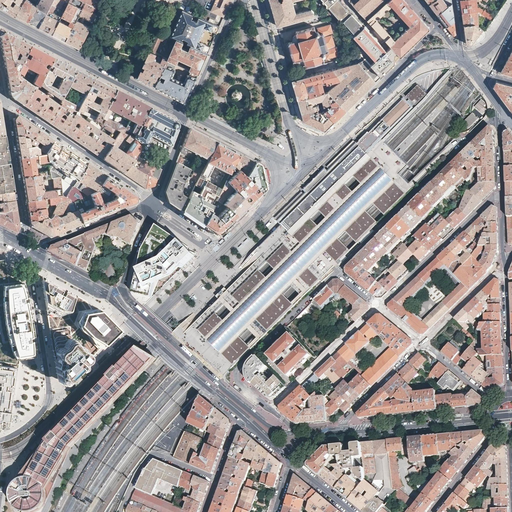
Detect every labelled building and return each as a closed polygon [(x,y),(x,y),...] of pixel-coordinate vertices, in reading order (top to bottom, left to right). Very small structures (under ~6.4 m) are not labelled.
[(0,0),(0,1),(7,6),(14,11),(17,14),(25,0),(0,0)] [(25,19),(29,22),(38,6),(28,0),(25,0),(17,14),(21,17),(25,19)] [(35,25),(40,27),(54,0),(41,0),(38,6),(29,22),(35,25)] [(54,0),(40,27),(46,31),(53,34),(60,20),(62,16),(70,0),(54,0)] [(104,0),(70,0),(62,16),(72,21),(70,25),(60,20),(53,34),(60,37),(66,41),(83,8),(97,15),(104,0)] [(230,0),(215,0),(211,11),(224,16),(228,6),(230,0)] [(269,0),(273,12),(277,26),(314,16),(314,12),(307,5),(302,11),(296,13),(295,10),(293,4),(292,0),(293,0),(269,0)] [(334,12),(343,4),(340,1),(339,0),(336,0),(329,7),(334,12)] [(349,0),(366,19),(386,0),(349,0)] [(420,17),(414,10),(409,5),(404,0),(386,0),(366,19),(390,44),(420,17)] [(433,0),(429,3),(433,8),(437,14),(452,2),(451,0),(433,0)] [(485,16),(489,19),(493,14),(485,9),(484,10),(481,8),(479,7),(477,7),(477,1),(482,0),(481,0),(460,0),(461,5),(462,12),(477,10),(485,16)] [(8,11),(21,17),(17,14),(14,11),(7,6),(0,1),(0,6),(5,9),(8,11)] [(454,15),(452,2),(437,14),(444,22),(454,36),(457,34),(454,15)] [(343,22),(344,21),(352,14),(343,4),(334,12),(338,17),(337,18),(337,19),(337,20),(337,21),(337,22),(338,22),(339,23),(340,22),(341,22),(342,21),(343,22)] [(74,45),(80,48),(97,15),(83,8),(66,41),(74,45)] [(217,32),(220,26),(216,24),(183,10),(171,36),(172,36),(176,38),(208,53),(211,46),(199,41),(205,27),(217,32)] [(477,10),(462,12),(462,17),(463,25),(475,23),(479,26),(478,18),(477,10)] [(344,21),(352,31),(361,24),(352,14),(344,21)] [(72,21),(62,16),(60,20),(70,25),(72,21)] [(429,28),(420,17),(390,44),(391,46),(395,50),(397,52),(401,57),(403,55),(408,50),(414,44),(418,40),(429,29),(429,28)] [(475,23),(463,25),(465,33),(466,43),(471,44),(482,29),(479,26),(475,23)] [(314,26),(296,31),(297,35),(296,35),(295,36),(295,37),(294,37),(294,38),(294,39),(294,40),(288,42),(291,51),(294,62),(300,60),(300,61),(301,62),(302,63),(303,63),(304,63),(305,63),(306,67),(324,62),(323,56),(325,56),(326,59),(339,55),(337,46),(334,47),(334,45),(335,45),(332,34),(331,34),(331,33),(333,33),(330,24),(317,27),(318,31),(316,32),(314,26)] [(355,38),(356,40),(367,29),(364,26),(355,34),(357,37),(355,38)] [(399,56),(371,27),(356,41),(366,51),(363,55),(381,74),(399,56)] [(158,30),(150,50),(155,53),(160,39),(165,41),(168,35),(158,30)] [(0,35),(0,40),(1,47),(3,56),(13,63),(16,64),(20,67),(25,58),(27,54),(31,46),(25,43),(16,38),(7,33),(5,33),(0,35)] [(204,63),(208,53),(176,38),(170,54),(168,58),(169,59),(176,63),(177,63),(179,58),(191,64),(189,69),(191,69),(199,73),(204,63)] [(21,75),(23,77),(31,82),(35,85),(37,87),(38,88),(40,85),(48,70),(45,68),(45,67),(44,66),(45,65),(46,65),(47,65),(47,64),(50,65),(54,58),(41,51),(31,46),(27,54),(29,55),(29,56),(30,57),(29,59),(28,58),(27,59),(25,58),(20,67),(17,73),(18,73),(21,75)] [(150,50),(138,78),(148,82),(155,86),(167,64),(169,59),(168,58),(163,56),(161,61),(156,59),(157,58),(155,57),(157,53),(155,53),(150,50)] [(511,75),(511,50),(507,60),(500,72),(511,75)] [(13,63),(3,56),(3,61),(5,75),(6,79),(7,84),(8,87),(17,85),(16,84),(21,78),(19,77),(17,75),(18,73),(17,73),(20,67),(16,64),(15,66),(12,66),(12,64),(13,64),(13,63)] [(47,93),(48,94),(49,95),(51,96),(52,94),(60,100),(62,97),(64,93),(68,87),(77,70),(65,64),(54,58),(50,65),(48,70),(40,85),(44,88),(42,90),(44,92),(46,89),(47,90),(45,92),(47,93)] [(169,59),(167,64),(174,67),(176,63),(169,59)] [(341,80),(331,96),(330,96),(345,111),(350,106),(364,92),(367,89),(380,76),(376,71),(370,64),(365,59),(361,61),(359,62),(334,69),(341,80)] [(193,87),(199,73),(191,69),(189,74),(187,74),(184,82),(172,77),(174,73),(176,69),(175,68),(174,67),(167,64),(155,86),(171,95),(183,101),(185,102),(186,102),(187,101),(188,100),(193,88),(193,87)] [(334,69),(292,80),(295,90),(298,99),(328,91),(331,96),(341,80),(334,69)] [(86,74),(77,70),(68,87),(85,96),(94,78),(86,74)] [(8,89),(8,92),(9,94),(10,96),(13,98),(16,100),(22,104),(34,87),(35,85),(31,82),(30,84),(21,78),(16,84),(17,85),(8,87),(8,89)] [(79,106),(77,111),(78,111),(86,115),(89,116),(99,121),(101,117),(111,99),(112,97),(116,90),(103,83),(94,78),(85,96),(79,106)] [(511,85),(510,85),(496,81),(493,86),(503,99),(510,108),(511,107),(511,85)] [(47,96),(45,95),(36,89),(34,87),(22,104),(27,108),(35,113),(47,96)] [(146,115),(150,107),(133,98),(116,90),(112,97),(114,98),(113,101),(111,99),(101,117),(107,121),(105,124),(120,131),(123,132),(126,126),(114,120),(117,113),(129,119),(127,123),(138,128),(141,124),(141,125),(143,121),(142,121),(144,117),(142,116),(143,113),(146,115)] [(300,106),(302,113),(319,108),(317,102),(322,100),(324,107),(330,96),(331,96),(328,91),(298,99),(300,106)] [(60,105),(58,104),(48,97),(47,96),(35,113),(40,116),(48,122),(60,105)] [(345,111),(330,96),(324,107),(321,107),(334,121),(340,116),(345,111)] [(60,100),(59,102),(61,103),(60,105),(48,122),(55,126),(62,132),(74,115),(72,114),(70,112),(72,110),(75,110),(77,111),(79,106),(62,97),(60,100)] [(379,223),(386,216),(407,194),(388,175),(386,174),(369,157),(366,153),(382,138),(413,107),(404,98),(329,172),(325,169),(314,180),(305,190),(306,191),(308,193),(306,195),(279,221),(283,225),(240,267),(241,269),(244,271),(246,273),(241,277),(228,290),(225,288),(224,289),(218,295),(217,296),(219,299),(217,301),(199,319),(193,313),(181,325),(187,332),(193,325),(206,338),(214,347),(223,355),(234,367),(270,332),(296,306),(304,297),(313,289),(322,280),(324,282),(347,259),(361,244),(366,240),(375,231),(378,228),(376,226),(379,223)] [(475,107),(482,113),(488,105),(481,100),(475,107)] [(150,107),(146,115),(144,117),(142,121),(143,121),(145,123),(143,127),(143,128),(142,131),(138,129),(134,137),(142,144),(135,155),(137,157),(132,165),(157,179),(159,174),(163,164),(159,163),(157,167),(154,165),(150,164),(148,163),(146,161),(143,159),(141,158),(142,155),(141,155),(142,154),(140,152),(144,146),(145,146),(146,146),(146,144),(146,143),(145,142),(150,135),(151,135),(170,145),(177,129),(176,128),(177,128),(177,127),(178,126),(178,125),(178,124),(177,123),(177,122),(176,121),(175,121),(175,120),(174,120),(173,120),(174,120),(161,113),(150,107)] [(325,130),(334,121),(321,107),(319,108),(302,113),(303,117),(304,121),(325,130)] [(83,119),(76,114),(75,113),(74,115),(62,132),(69,136),(75,140),(86,121),(83,119)] [(464,122),(469,128),(478,119),(473,113),(464,122)] [(27,121),(16,114),(13,120),(15,135),(23,134),(27,138),(30,141),(38,129),(27,121)] [(88,149),(101,131),(86,121),(75,140),(81,144),(88,149)] [(494,142),(494,130),(490,126),(480,135),(472,143),(482,153),(495,153),(494,142)] [(200,173),(216,141),(201,134),(200,133),(191,128),(190,128),(189,128),(188,128),(188,129),(185,137),(183,142),(180,151),(187,154),(189,149),(202,156),(199,161),(188,155),(187,158),(193,161),(191,164),(196,166),(195,168),(188,165),(187,167),(189,168),(193,170),(200,173)] [(30,141),(29,143),(33,146),(37,149),(43,154),(44,154),(45,153),(54,139),(45,133),(38,129),(30,141)] [(88,149),(94,153),(101,158),(114,139),(101,131),(88,149)] [(134,137),(123,132),(120,131),(114,139),(101,158),(109,163),(123,173),(129,164),(135,155),(142,144),(134,137)] [(23,134),(15,135),(16,139),(19,158),(38,154),(37,149),(33,146),(33,147),(28,147),(29,146),(28,144),(27,143),(27,139),(25,139),(25,138),(27,138),(23,134)] [(4,135),(0,135),(0,193),(13,192),(9,166),(5,145),(4,135)] [(63,196),(65,197),(73,185),(88,162),(74,153),(58,142),(54,139),(45,153),(46,161),(48,170),(50,179),(52,178),(59,177),(63,196)] [(232,164),(238,153),(227,147),(216,141),(200,173),(193,170),(192,173),(187,171),(186,174),(196,180),(194,184),(216,196),(221,185),(220,185),(219,187),(204,179),(209,170),(212,171),(214,168),(219,170),(217,172),(226,176),(228,172),(232,164)] [(482,153),(472,143),(466,149),(462,154),(475,168),(478,163),(474,158),(475,157),(475,158),(477,157),(479,159),(482,153)] [(44,154),(43,154),(38,154),(19,158),(20,166),(22,177),(36,175),(33,158),(36,158),(37,163),(46,161),(45,153),(44,154)] [(244,156),(238,153),(232,164),(238,170),(239,168),(237,167),(239,165),(239,166),(240,166),(241,167),(242,167),(240,172),(243,176),(253,161),(244,156)] [(479,160),(479,161),(483,161),(483,162),(478,162),(478,163),(475,168),(478,168),(495,168),(495,159),(495,153),(482,153),(479,159),(479,160)] [(462,154),(456,160),(451,164),(464,178),(466,180),(468,182),(471,178),(472,177),(475,168),(462,154)] [(243,176),(259,192),(260,192),(263,189),(264,188),(263,187),(258,165),(258,163),(255,162),(253,161),(243,176)] [(88,162),(73,185),(87,195),(96,191),(107,175),(95,167),(88,162)] [(187,167),(181,164),(176,162),(168,182),(168,183),(165,191),(168,201),(172,204),(181,210),(194,184),(196,180),(186,174),(187,171),(189,168),(187,167)] [(268,184),(264,166),(258,163),(258,165),(263,187),(264,188),(268,184)] [(129,164),(123,173),(133,179),(146,188),(154,186),(157,179),(132,165),(129,164)] [(232,164),(228,172),(231,176),(228,178),(226,176),(226,177),(224,180),(248,204),(254,198),(259,192),(243,176),(240,172),(238,170),(232,164)] [(464,178),(451,164),(447,168),(442,173),(454,186),(455,187),(458,184),(461,181),(464,178)] [(476,183),(496,182),(496,174),(495,168),(478,168),(479,179),(473,179),(473,178),(471,178),(469,183),(476,183)] [(50,179),(48,170),(38,172),(39,174),(40,181),(50,179)] [(213,181),(220,185),(221,185),(224,180),(226,177),(217,173),(213,181)] [(454,186),(442,173),(438,178),(433,182),(446,196),(447,196),(450,194),(448,192),(454,186)] [(36,175),(22,177),(24,187),(26,200),(61,195),(63,196),(59,177),(52,178),(54,189),(55,188),(56,190),(45,192),(44,188),(43,188),(41,188),(40,181),(39,174),(36,175)] [(113,196),(121,185),(113,179),(107,175),(96,191),(101,204),(115,199),(114,198),(113,196)] [(224,180),(221,185),(216,196),(215,199),(236,216),(242,210),(248,204),(224,180)] [(446,196),(433,182),(428,188),(421,194),(434,208),(446,196)] [(471,191),(482,202),(490,194),(496,188),(496,185),(496,182),(476,183),(476,186),(471,191)] [(194,184),(181,210),(189,215),(202,225),(215,199),(216,196),(194,184)] [(74,201),(83,223),(93,219),(110,212),(118,209),(115,199),(101,204),(96,191),(87,195),(73,185),(65,197),(70,199),(74,201)] [(115,199),(118,209),(125,206),(136,202),(137,195),(127,189),(121,185),(113,196),(114,198),(115,199)] [(459,209),(467,216),(474,209),(482,202),(471,191),(468,187),(464,196),(463,200),(459,209)] [(0,202),(14,200),(13,194),(13,192),(0,193),(0,202)] [(434,208),(421,194),(415,201),(409,206),(423,220),(434,210),(436,212),(437,211),(434,208)] [(63,196),(61,195),(26,200),(27,213),(30,226),(33,227),(40,231),(47,235),(49,237),(57,234),(65,231),(65,230),(59,217),(61,216),(67,204),(70,199),(65,197),(63,196)] [(73,227),(83,223),(74,201),(70,199),(67,204),(70,211),(67,212),(66,213),(66,214),(61,216),(59,217),(65,230),(73,227)] [(236,216),(215,199),(202,225),(208,228),(213,232),(214,233),(216,233),(217,233),(218,233),(219,233),(221,231),(227,225),(236,216)] [(0,211),(15,209),(14,203),(14,200),(0,202),(0,211)] [(497,213),(497,207),(493,205),(486,211),(481,216),(487,223),(498,222),(497,213)] [(413,230),(423,220),(409,206),(405,211),(399,216),(412,230),(413,230)] [(450,224),(454,228),(461,222),(467,216),(459,209),(459,208),(446,220),(450,224)] [(15,209),(0,211),(0,224),(6,227),(16,232),(18,227),(16,215),(15,209)] [(439,213),(428,224),(439,236),(450,224),(446,220),(442,216),(439,213)] [(139,224),(132,215),(129,217),(114,223),(109,235),(108,237),(115,239),(116,237),(125,241),(124,243),(132,245),(139,224)] [(394,222),(388,227),(401,241),(412,230),(399,216),(394,222)] [(487,223),(481,216),(476,221),(472,225),(477,231),(481,235),(483,237),(484,234),(487,223)] [(498,222),(487,223),(484,234),(498,234),(498,226),(498,222)] [(104,235),(108,237),(109,235),(114,223),(103,227),(86,234),(89,240),(93,238),(97,247),(100,245),(101,241),(101,240),(102,240),(103,237),(103,235),(104,235)] [(436,246),(443,239),(439,236),(428,224),(415,237),(430,252),(436,246)] [(469,228),(465,232),(473,240),(475,242),(479,246),(483,237),(481,235),(479,238),(475,235),(477,231),(472,225),(469,228)] [(197,259),(158,227),(145,253),(135,296),(154,300),(157,292),(158,290),(174,280),(176,279),(197,259)] [(391,251),(401,241),(388,227),(383,232),(377,238),(391,251)] [(473,240),(465,232),(460,236),(457,240),(465,248),(468,245),(473,240)] [(82,269),(87,272),(96,249),(97,247),(93,238),(89,240),(86,234),(76,238),(69,241),(71,246),(83,253),(78,267),(82,269)] [(483,237),(479,246),(499,245),(498,238),(498,234),(484,234),(483,237)] [(409,249),(414,254),(420,261),(426,255),(430,252),(415,237),(413,235),(412,236),(417,241),(409,249)] [(391,251),(377,238),(371,244),(366,249),(380,262),(391,251)] [(472,255),(465,248),(457,240),(451,245),(447,249),(463,265),(472,255)] [(71,246),(69,241),(59,244),(54,246),(51,252),(65,260),(78,267),(83,253),(71,246)] [(472,255),(479,246),(475,242),(470,247),(468,245),(465,248),(472,255)] [(409,249),(404,244),(394,254),(396,256),(399,259),(403,264),(407,261),(404,259),(410,253),(412,255),(414,254),(409,249)] [(499,248),(499,245),(479,246),(472,255),(488,271),(492,267),(499,251),(499,248)] [(96,249),(87,272),(90,274),(94,276),(103,251),(102,249),(99,248),(98,249),(97,249),(97,250),(96,250),(96,249)] [(380,262),(366,249),(362,253),(356,259),(367,271),(369,273),(380,262)] [(443,253),(437,259),(444,265),(453,274),(461,266),(463,265),(447,249),(443,253)] [(482,277),(488,271),(472,255),(463,265),(461,266),(477,282),(482,277)] [(3,285),(9,284),(5,259),(0,260),(0,361),(18,364),(18,358),(15,358),(12,351),(8,343),(7,336),(5,328),(3,312),(3,299),(3,285)] [(367,271),(356,259),(351,264),(346,269),(347,271),(347,274),(353,278),(358,283),(366,276),(364,274),(367,271)] [(392,274),(399,282),(405,275),(410,271),(403,264),(399,259),(387,270),(392,274)] [(444,265),(437,259),(428,267),(420,275),(426,280),(424,282),(425,283),(444,265)] [(443,301),(450,308),(455,304),(471,287),(477,282),(461,266),(453,274),(462,283),(446,298),(443,301)] [(369,278),(372,276),(369,273),(366,276),(358,283),(364,288),(370,292),(378,282),(376,280),(374,278),(372,280),(369,278)] [(384,288),(388,292),(393,287),(399,282),(392,274),(388,278),(386,276),(380,282),(378,280),(380,278),(379,277),(376,280),(378,282),(384,288)] [(71,310),(76,296),(40,276),(45,309),(56,314),(59,315),(69,311),(71,310)] [(424,282),(418,277),(404,290),(389,305),(389,309),(404,321),(420,334),(424,334),(434,324),(450,308),(443,301),(422,322),(417,318),(403,306),(425,284),(425,283),(424,282)] [(492,298),(500,298),(500,288),(500,280),(495,278),(488,285),(482,291),(488,296),(489,295),(492,296),(492,298)] [(343,293),(347,287),(340,280),(339,280),(334,280),(321,294),(307,307),(312,313),(319,306),(323,309),(337,295),(337,296),(337,297),(338,298),(339,299),(340,299),(341,299),(342,299),(342,298),(343,298),(343,297),(343,296),(344,296),(344,295),(343,294),(343,293)] [(384,288),(378,282),(370,292),(372,295),(374,296),(377,293),(379,290),(381,291),(384,288)] [(18,358),(34,356),(33,336),(28,301),(25,291),(22,283),(9,284),(3,285),(3,299),(3,312),(5,328),(7,336),(8,343),(12,351),(15,358),(18,358)] [(443,301),(433,291),(427,286),(423,290),(435,301),(417,318),(422,322),(443,301)] [(351,290),(347,287),(343,293),(355,306),(354,311),(349,315),(356,323),(360,319),(369,310),(369,305),(366,302),(360,297),(351,290)] [(436,288),(433,291),(443,301),(446,298),(436,288)] [(490,298),(488,296),(482,291),(479,294),(475,298),(486,309),(487,304),(490,298)] [(93,356),(100,350),(75,324),(79,312),(91,309),(86,301),(76,296),(71,310),(69,311),(59,315),(56,314),(45,309),(48,330),(70,327),(70,331),(71,334),(72,336),(74,339),(77,341),(79,343),(81,346),(84,348),(86,349),(88,351),(90,353),(93,356)] [(485,310),(486,309),(475,298),(473,300),(470,303),(480,314),(482,312),(484,313),(485,310)] [(480,314),(470,303),(467,306),(464,309),(474,320),(480,314)] [(486,312),(486,314),(501,313),(501,309),(501,304),(487,304),(486,309),(485,310),(487,310),(487,313),(486,312)] [(100,308),(91,309),(79,312),(75,324),(100,350),(120,330),(119,329),(100,308)] [(474,320),(464,309),(459,314),(455,318),(464,328),(466,330),(469,327),(465,323),(469,319),(478,329),(480,325),(474,320)] [(489,322),(492,322),(501,322),(501,318),(501,313),(486,314),(484,314),(484,323),(489,322)] [(380,337),(391,323),(385,318),(382,315),(377,315),(373,319),(368,325),(377,334),(380,337)] [(492,337),(492,339),(502,339),(502,330),(501,322),(492,322),(492,324),(489,324),(489,322),(484,323),(480,323),(480,325),(478,329),(477,330),(482,332),(483,339),(490,339),(490,337),(492,337)] [(380,337),(390,348),(397,339),(403,333),(398,329),(396,327),(391,323),(380,337)] [(377,334),(368,325),(358,334),(354,338),(338,353),(345,360),(354,352),(356,355),(370,343),(367,340),(371,336),(373,338),(377,334)] [(90,359),(93,356),(90,353),(88,351),(86,349),(84,348),(81,346),(79,343),(77,341),(74,339),(72,336),(71,334),(70,331),(70,327),(48,330),(54,364),(56,379),(57,381),(59,382),(62,383),(64,383),(67,382),(69,380),(83,367),(90,359)] [(403,333),(397,339),(408,350),(413,345),(413,341),(407,336),(403,333)] [(294,346),(298,343),(290,334),(286,338),(285,337),(280,341),(282,342),(276,348),(275,347),(270,351),(272,352),(268,355),(276,364),(280,360),(281,361),(282,360),(281,359),(284,356),(288,361),(286,364),(285,363),(284,364),(284,365),(281,368),(288,377),(292,373),(293,374),(297,370),(296,369),(302,363),(304,364),(308,361),(307,359),(310,356),(303,347),(299,351),(298,350),(297,351),(298,352),(295,355),(290,350),(293,347),(294,348),(295,347),(294,346)] [(408,350),(397,339),(390,348),(391,348),(393,351),(400,358),(408,350)] [(478,352),(480,356),(503,355),(503,346),(502,339),(492,339),(490,339),(483,339),(483,350),(477,350),(478,352)] [(153,349),(145,341),(100,385),(82,403),(66,418),(51,434),(43,441),(38,447),(31,456),(24,468),(17,481),(14,487),(12,494),(13,501),(14,507),(18,510),(21,511),(39,511),(41,511),(46,507),(50,500),(61,478),(78,447),(88,435),(90,433),(91,432),(99,424),(101,422),(106,416),(111,410),(115,405),(120,401),(123,397),(132,386),(139,379),(144,373),(161,357),(153,349)] [(449,343),(459,352),(462,349),(451,341),(449,343)] [(477,350),(476,348),(475,345),(474,342),(464,355),(462,358),(469,363),(474,356),(475,357),(478,352),(477,350)] [(449,343),(442,352),(448,357),(449,358),(457,364),(462,358),(464,355),(459,352),(449,343)] [(391,348),(361,377),(364,379),(393,351),(391,348)] [(364,379),(372,386),(391,367),(400,358),(393,351),(364,379)] [(354,352),(345,360),(348,363),(349,362),(356,355),(354,352)] [(327,395),(330,392),(334,388),(343,379),(348,375),(342,369),(346,365),(348,367),(350,365),(348,363),(345,360),(338,353),(331,360),(321,369),(315,374),(317,377),(319,379),(325,374),(328,377),(333,382),(324,391),(327,395)] [(427,360),(420,353),(417,355),(411,362),(417,370),(418,369),(420,372),(422,370),(419,367),(427,360)] [(488,360),(488,369),(503,368),(503,359),(503,355),(480,356),(483,362),(485,365),(485,360),(488,360)] [(474,356),(469,363),(463,370),(467,373),(472,377),(480,366),(483,363),(475,357),(474,356)] [(267,367),(257,357),(255,359),(253,361),(252,361),(251,363),(249,365),(248,368),(247,373),(248,376),(248,377),(249,379),(250,381),(253,384),(262,373),(267,367)] [(0,361),(0,429),(1,430),(9,426),(11,412),(18,364),(0,361)] [(348,363),(350,365),(353,369),(358,374),(360,372),(349,362),(348,363)] [(442,379),(449,371),(445,367),(443,366),(439,363),(435,368),(428,377),(429,378),(434,372),(442,379)] [(405,368),(400,372),(403,375),(401,377),(407,384),(417,374),(408,364),(405,368)] [(476,380),(481,385),(488,377),(490,375),(489,373),(488,374),(486,373),(484,371),(485,370),(480,366),(472,377),(476,380)] [(453,391),(461,381),(454,375),(449,371),(442,379),(439,383),(438,384),(444,389),(447,386),(453,391)] [(274,397),(275,398),(280,394),(287,387),(277,377),(271,382),(262,373),(253,384),(255,386),(264,395),(264,396),(266,394),(268,397),(268,398),(269,398),(270,399),(271,399),(272,398),(273,398),(274,397)] [(317,377),(315,374),(306,383),(308,386),(317,377)] [(328,377),(325,374),(319,379),(322,383),(328,377)] [(383,389),(391,396),(393,399),(395,397),(404,388),(408,384),(407,384),(401,377),(398,374),(390,383),(383,389)] [(488,377),(481,385),(486,388),(490,392),(491,390),(494,388),(497,387),(500,385),(502,385),(504,384),(504,375),(493,375),(493,378),(493,377),(492,377),(491,377),(490,377),(490,378),(489,378),(489,379),(488,377)] [(350,386),(361,397),(372,386),(364,379),(361,377),(361,376),(350,386)] [(337,391),(347,401),(352,406),(361,397),(350,386),(346,382),(337,391)] [(393,400),(394,415),(404,414),(416,413),(415,404),(412,405),(411,400),(414,400),(413,393),(413,390),(413,389),(410,386),(407,390),(404,388),(395,397),(398,399),(398,400),(393,400)] [(296,393),(290,397),(299,406),(301,407),(312,397),(304,390),(301,387),(296,393)] [(304,411),(302,413),(295,423),(297,424),(314,423),(323,422),(328,421),(325,398),(327,395),(324,391),(321,389),(312,397),(301,407),(304,411)] [(386,401),(391,396),(383,389),(375,397),(367,405),(371,409),(372,417),(383,416),(384,416),(394,415),(393,400),(392,400),(392,403),(386,403),(386,401)] [(466,397),(467,407),(474,407),(480,406),(481,403),(483,399),(477,394),(472,390),(469,395),(466,397)] [(345,413),(352,406),(347,401),(337,391),(333,395),(330,392),(327,395),(340,408),(345,413)] [(435,391),(422,392),(424,412),(431,411),(437,410),(435,391)] [(415,403),(415,404),(416,413),(420,412),(424,412),(422,392),(413,393),(414,400),(414,402),(416,401),(417,403),(415,403)] [(340,408),(327,395),(325,398),(328,421),(331,421),(331,416),(332,416),(340,408)] [(469,395),(452,396),(454,409),(461,408),(467,407),(466,397),(469,395)] [(210,403),(202,396),(201,396),(188,424),(206,432),(208,428),(210,422),(217,409),(210,403)] [(299,406),(290,397),(280,407),(281,412),(288,417),(295,423),(302,413),(297,408),(299,406)] [(371,409),(367,405),(363,409),(358,414),(359,418),(366,418),(372,417),(371,409)] [(224,415),(217,409),(210,422),(215,425),(216,423),(219,425),(218,426),(222,429),(223,428),(228,431),(229,427),(231,423),(229,419),(224,415)] [(215,425),(210,422),(208,428),(210,429),(208,433),(212,434),(225,440),(227,435),(228,431),(223,428),(222,429),(218,426),(215,425)] [(475,451),(487,436),(484,433),(483,430),(473,431),(463,432),(465,443),(475,451)] [(202,440),(185,431),(173,457),(182,461),(190,464),(195,453),(201,442),(202,440)] [(250,443),(254,439),(249,436),(244,431),(240,432),(237,438),(235,444),(240,447),(242,443),(244,444),(245,444),(243,448),(248,450),(250,443)] [(465,443),(463,432),(456,433),(450,434),(453,450),(454,451),(458,448),(458,444),(460,443),(460,446),(461,446),(465,443)] [(212,434),(207,445),(221,451),(223,445),(225,440),(212,434)] [(453,450),(450,434),(444,434),(439,435),(441,451),(453,450)] [(441,451),(439,435),(430,436),(422,437),(424,456),(440,454),(441,454),(441,451)] [(425,461),(424,456),(422,437),(413,438),(409,438),(411,454),(410,454),(411,463),(418,462),(425,461)] [(411,454),(409,438),(401,439),(402,450),(403,455),(410,454),(411,454)] [(258,443),(254,439),(250,443),(248,450),(245,458),(254,462),(260,445),(258,443)] [(387,440),(389,452),(392,451),(402,450),(401,439),(394,440),(387,440)] [(392,481),(389,452),(387,440),(380,441),(374,442),(377,474),(375,478),(374,479),(373,482),(381,490),(385,486),(393,489),(392,481)] [(377,474),(374,442),(367,442),(361,443),(362,457),(363,468),(364,475),(377,474)] [(497,458),(507,458),(507,447),(503,446),(499,445),(497,444),(495,442),(491,447),(488,451),(497,458)] [(360,486),(365,480),(365,477),(364,475),(363,468),(356,469),(355,458),(362,457),(361,443),(353,444),(351,445),(352,452),(344,452),(343,446),(342,445),(332,446),(333,457),(339,457),(340,464),(341,465),(346,464),(346,470),(353,470),(353,474),(352,474),(349,477),(360,486)] [(454,451),(467,461),(471,456),(475,451),(465,443),(461,446),(463,448),(461,451),(458,448),(454,451)] [(245,458),(248,450),(243,448),(240,447),(235,444),(233,451),(231,457),(243,462),(245,458)] [(201,456),(217,462),(219,456),(221,451),(207,445),(206,445),(201,456)] [(267,450),(260,445),(254,462),(253,465),(252,468),(264,471),(270,453),(267,450)] [(333,457),(332,446),(327,446),(324,447),(308,462),(308,463),(308,464),(308,466),(311,468),(313,470),(319,475),(329,462),(330,463),(332,460),(334,460),(333,457)] [(392,451),(389,452),(392,481),(393,489),(397,490),(393,494),(394,495),(410,508),(415,502),(400,490),(403,487),(399,477),(396,452),(392,453),(392,451)] [(467,461),(454,451),(451,453),(452,455),(454,456),(449,461),(448,460),(447,462),(459,471),(463,466),(467,461)] [(497,458),(488,451),(482,459),(476,466),(488,476),(491,479),(492,473),(489,470),(493,464),(495,465),(497,458)] [(195,453),(190,464),(213,474),(215,468),(217,462),(201,456),(200,459),(196,457),(198,454),(195,453)] [(277,459),(270,453),(264,471),(279,476),(281,469),(282,463),(277,459)] [(225,473),(234,477),(234,475),(238,477),(237,478),(244,480),(245,481),(251,465),(243,462),(231,457),(228,465),(225,473)] [(158,463),(159,461),(154,459),(149,465),(145,470),(141,479),(136,489),(153,496),(160,480),(179,488),(180,485),(185,472),(163,463),(162,465),(158,463)] [(420,475),(426,471),(425,461),(418,462),(419,468),(417,470),(415,466),(408,470),(411,476),(407,479),(409,482),(420,475)] [(329,462),(319,475),(328,483),(335,489),(346,476),(343,474),(346,470),(346,464),(341,465),(340,464),(332,465),(330,463),(329,462)] [(439,471),(440,472),(451,481),(455,476),(459,471),(447,462),(439,471)] [(491,479),(489,486),(492,485),(508,485),(508,474),(508,465),(495,465),(492,473),(497,473),(497,478),(491,479)] [(488,476),(476,466),(471,471),(467,477),(475,485),(477,486),(479,487),(488,476)] [(279,476),(264,471),(260,483),(275,488),(277,481),(279,476)] [(190,474),(185,472),(180,485),(184,486),(182,490),(189,492),(190,489),(191,488),(192,485),(195,476),(190,474)] [(430,482),(431,483),(442,492),(446,487),(451,481),(440,472),(433,482),(431,480),(430,482)] [(234,477),(225,473),(222,481),(219,488),(227,491),(227,490),(231,491),(230,492),(238,495),(244,480),(237,478),(237,479),(233,478),(234,477)] [(308,501),(314,489),(305,482),(296,474),(294,474),(291,484),(288,495),(308,501)] [(346,476),(335,489),(342,494),(349,500),(360,486),(349,477),(347,475),(346,476)] [(203,479),(195,476),(192,485),(195,486),(194,489),(195,489),(205,494),(208,488),(209,484),(209,483),(209,482),(203,479)] [(470,492),(475,485),(467,477),(463,482),(461,485),(470,492)] [(253,481),(248,479),(245,487),(251,489),(253,481)] [(363,511),(379,492),(365,480),(360,486),(349,500),(355,505),(363,511)] [(422,494),(433,503),(438,497),(442,492),(431,483),(423,493),(422,492),(421,493),(422,494)] [(455,492),(467,503),(471,498),(468,495),(470,492),(461,485),(455,492)] [(491,498),(509,497),(509,490),(508,485),(492,485),(492,488),(493,496),(491,496),(491,498)] [(251,489),(245,487),(241,498),(253,503),(256,492),(251,489)] [(227,491),(219,488),(217,495),(214,502),(220,504),(221,503),(224,504),(224,505),(233,509),(238,495),(230,492),(230,494),(226,492),(227,491)] [(153,496),(136,489),(127,509),(127,511),(126,511),(190,511),(184,509),(182,508),(172,504),(153,496)] [(204,498),(205,494),(195,489),(194,491),(191,497),(190,497),(190,498),(202,504),(204,498)] [(316,491),(314,489),(308,501),(313,502),(318,493),(316,491)] [(177,491),(172,504),(182,508),(185,501),(183,500),(185,497),(187,498),(187,497),(188,495),(177,491)] [(363,511),(379,511),(382,508),(383,508),(385,506),(390,500),(389,500),(379,492),(363,511)] [(452,496),(445,505),(452,510),(459,511),(462,510),(458,506),(460,505),(466,510),(475,508),(472,506),(467,503),(455,492),(452,496)] [(325,499),(318,493),(313,502),(310,508),(308,510),(310,511),(326,511),(332,504),(325,499)] [(414,511),(426,511),(427,510),(433,503),(422,494),(411,509),(414,511)] [(313,502),(308,501),(288,495),(287,500),(285,506),(302,511),(302,509),(304,509),(304,507),(304,506),(310,508),(313,502)] [(190,498),(187,497),(187,498),(185,497),(183,500),(185,501),(187,502),(184,509),(190,511),(198,511),(200,510),(202,504),(190,498)] [(489,498),(484,498),(482,502),(484,503),(483,507),(480,507),(479,510),(485,509),(491,509),(509,509),(509,505),(509,497),(491,498),(489,498)] [(253,503),(241,498),(238,507),(250,511),(253,503)] [(232,511),(233,509),(224,505),(223,507),(220,506),(220,504),(214,502),(212,509),(210,511),(232,511)]
